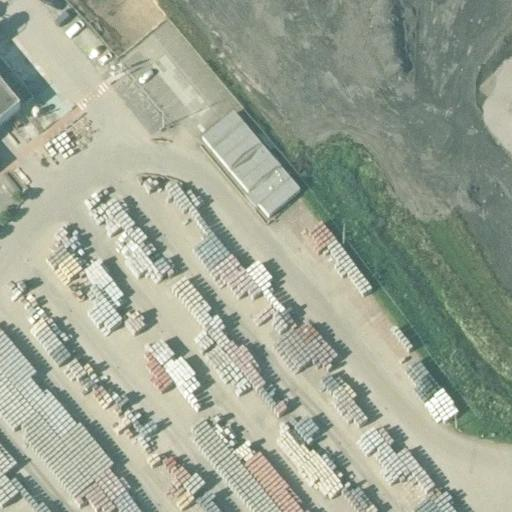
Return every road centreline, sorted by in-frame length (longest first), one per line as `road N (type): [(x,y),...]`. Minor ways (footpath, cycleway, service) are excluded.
road 1 (unknown): [(69,208),(319,511)]
road 2 (unknown): [(18,247),(241,511)]
road 3 (unknown): [(0,311),(166,511)]
